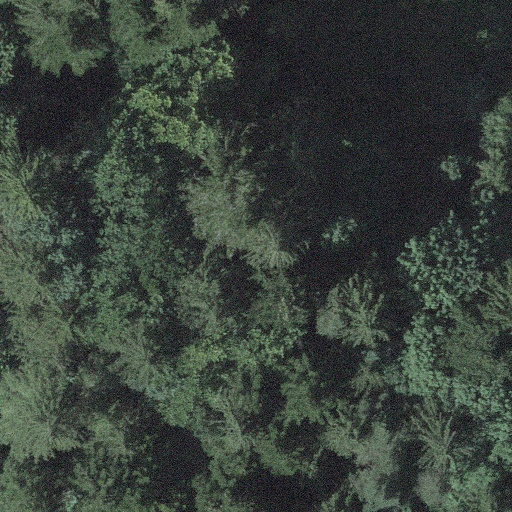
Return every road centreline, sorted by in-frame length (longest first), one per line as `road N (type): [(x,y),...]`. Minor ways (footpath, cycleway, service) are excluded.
road 1 (track): [(0,225),(62,226),(133,173),(210,81),(229,0)]
road 2 (track): [(71,371),(0,252)]
